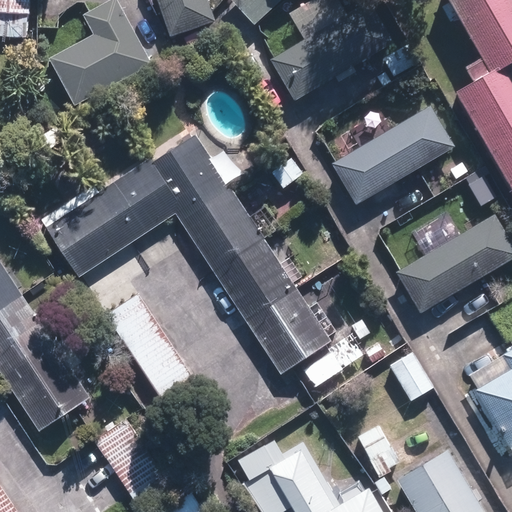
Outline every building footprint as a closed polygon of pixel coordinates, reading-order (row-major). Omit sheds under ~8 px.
[(27,11),(27,0),(0,0),(0,32),(25,34),(26,11),(27,11)] [(71,103),(149,61),(116,0),(100,0),(79,12),(89,32),(46,55),(71,103)] [(212,18),(205,0),(154,0),(166,33),(212,18)] [(229,0),(251,23),(275,0),(229,0)] [(361,0),(266,56),(290,98),(388,40),(364,0),(361,0)] [(453,91),(511,192),(511,87),(500,66),(511,58),(511,0),(446,0),(479,57),(463,66),(471,81),(453,91)] [(409,44),(383,60),(395,80),(422,64),(409,44)] [(164,70),(172,84),(194,72),(186,58),(164,70)] [(353,202),(451,145),(426,104),(328,160),(353,202)] [(27,126),(6,128),(7,141),(28,139),(27,126)] [(64,139),(56,126),(44,134),(52,146),(64,139)] [(192,132),(150,159),(147,156),(43,224),(77,276),(172,212),(277,371),(328,338),(192,132)] [(269,170),(281,187),(303,172),(291,155),(269,170)] [(338,232),(325,211),(308,222),(322,243),(338,232)] [(417,311),(511,253),(511,248),(490,211),(393,269),(417,311)] [(348,247),(341,236),(328,244),(335,255),(348,247)] [(0,375),(37,432),(88,399),(0,264),(0,375)] [(135,291),(102,312),(176,425),(208,404),(135,291)] [(361,316),(349,323),(357,338),(370,330),(361,316)] [(313,384),(363,352),(350,331),(324,347),(326,351),(302,367),(313,384)] [(375,339),(363,347),(370,359),(383,351),(375,339)] [(511,346),(501,354),(509,369),(474,389),(508,447),(511,444),(511,346)] [(431,386),(411,350),(387,364),(408,399),(431,386)] [(91,438),(138,509),(180,481),(169,464),(160,470),(124,416),(91,438)] [(397,462),(375,424),(355,436),(385,488),(395,481),(387,468),(397,462)] [(280,460),(269,441),(263,445),(262,443),(236,458),(248,479),(241,483),(261,511),(277,511),(289,505),(293,511),(381,511),(367,486),(332,506),(299,449),(280,460)] [(394,477),(413,511),(482,511),(445,447),(394,477)] [(17,511),(0,485),(0,511),(17,511)] [(203,511),(189,489),(154,511),(203,511)]
